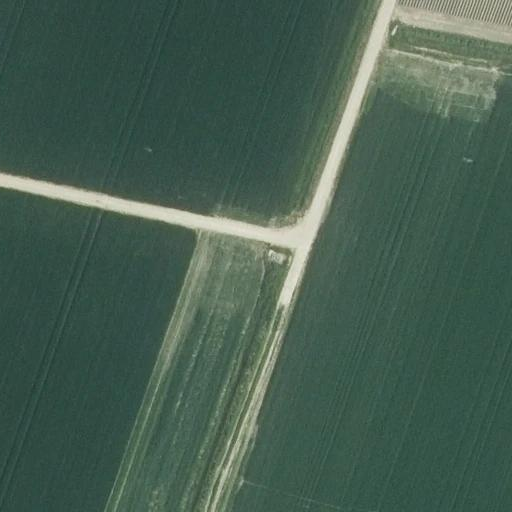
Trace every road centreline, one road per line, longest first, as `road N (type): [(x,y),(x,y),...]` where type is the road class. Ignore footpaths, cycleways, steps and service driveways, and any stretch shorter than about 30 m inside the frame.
road 1 (track): [(389,0),(282,300)]
road 2 (track): [(303,242),(0,180)]
